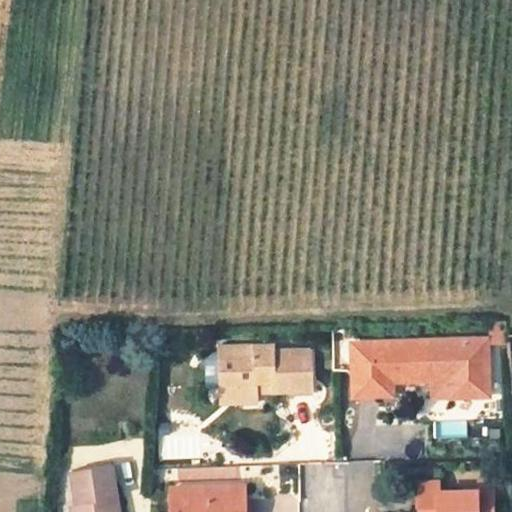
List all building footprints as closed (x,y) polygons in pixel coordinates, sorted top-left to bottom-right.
[(489,333),(489,343),(500,343),(500,333),(489,333)] [(487,338),(430,340),(431,384),(431,395),(487,394),(487,338)] [(431,384),(430,340),(353,342),(355,394),(383,393),(383,385),(393,385),(431,384)] [(273,347),(218,349),(220,387),(237,386),(238,395),(257,394),(257,392),(257,382),(273,381),(274,391),(312,389),(310,349),(273,352),(273,347)] [(257,392),(274,391),(273,381),(257,382),(257,392)] [(257,404),(257,394),(238,395),(237,386),(220,387),(221,405),(257,404)] [(119,511),(112,464),(72,471),(77,504),(78,511),(119,511)] [(419,497),(436,497),(436,491),(439,491),(438,481),(418,482),(419,497)] [(204,487),(169,489),(170,511),(245,511),(244,486),(204,487)] [(492,511),(492,494),(477,494),(477,490),(439,491),(436,491),(436,497),(419,497),(418,511),(492,511)]
